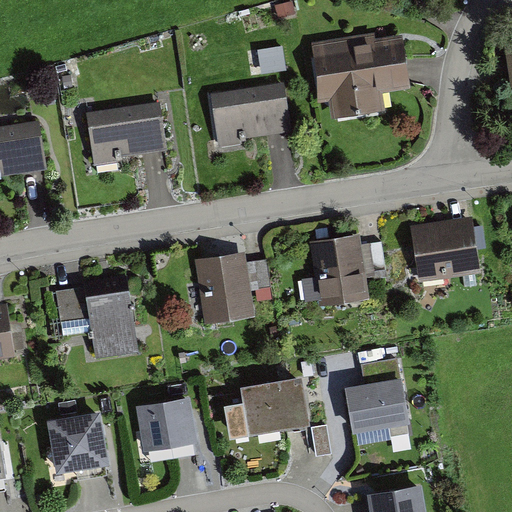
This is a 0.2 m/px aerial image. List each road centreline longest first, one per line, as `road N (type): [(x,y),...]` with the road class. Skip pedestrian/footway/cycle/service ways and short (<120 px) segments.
road 1 (residential): [(0,253),(452,176)]
road 2 (residential): [(142,511),(274,494),(318,511)]
road 3 (residential): [(480,0),(454,83),(452,176)]
